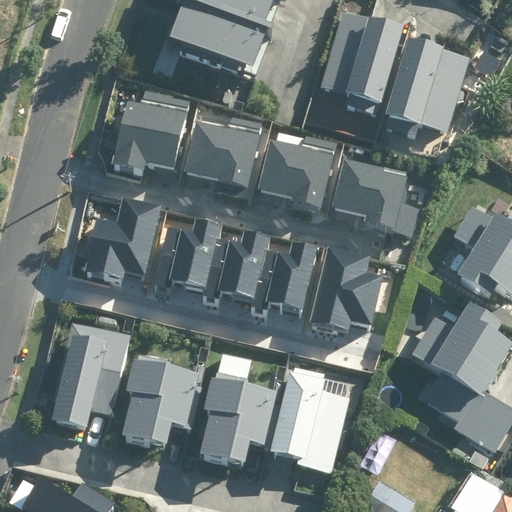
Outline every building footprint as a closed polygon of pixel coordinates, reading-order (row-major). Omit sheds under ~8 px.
[(283,0),(189,0),(173,46),(258,78),(283,0)] [(481,0),(500,12),(507,0),(481,0)] [(476,59),(346,9),(311,99),(441,149),(476,59)] [(174,173),(187,118),(131,105),(115,169),(146,176),(147,168),(174,173)] [(261,142),(198,127),(185,176),(249,193),(261,142)] [(321,213),(334,162),(311,156),(312,153),(271,145),(259,194),(293,202),(292,206),(321,213)] [(385,172),(346,163),(335,211),(369,219),(367,227),(412,237),(419,210),(403,206),(409,181),(385,175),(385,172)] [(508,300),(511,302),(511,223),(511,225),(475,205),(448,250),(465,259),(451,283),(502,312),(508,300)] [(255,238),(251,263),(299,271),(303,247),(255,238)] [(160,313),(236,328),(242,300),(227,297),(237,250),(180,239),(174,270),(138,263),(132,296),(162,302),(160,313)] [(511,330),(475,308),(456,339),(431,324),(405,367),(434,385),(420,409),(459,432),(455,438),(504,467),(511,453),(511,342),(506,339),(511,330)] [(131,337),(75,322),(55,401),(60,401),(54,424),(89,432),(93,412),(113,416),(131,337)] [(124,441),(168,450),(175,429),(193,433),(203,389),(199,388),(199,381),(136,365),(128,396),(134,397),(124,441)] [(327,387),(291,378),(271,458),(305,466),(304,470),(333,477),(351,402),(325,395),(327,387)] [(277,408),(277,399),(213,385),(207,415),(212,416),(203,459),(247,469),(252,449),(270,453),(280,408),(277,408)] [(415,511),(419,507),(382,483),(362,511),(415,511)] [(114,511),(117,507),(85,487),(74,504),(56,493),(55,496),(48,491),(50,489),(41,484),(24,511),(114,511)] [(511,511),(511,495),(506,492),(492,511),(511,511)]
